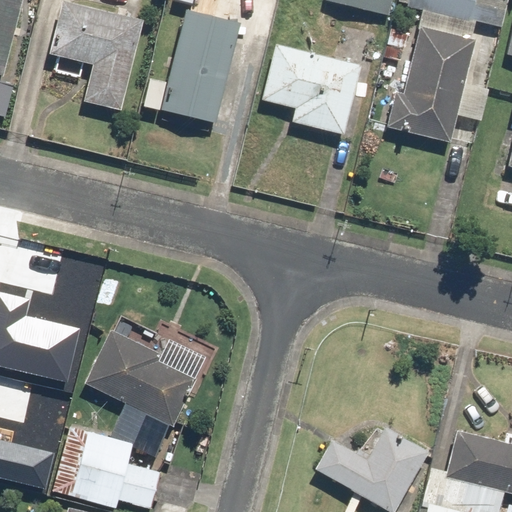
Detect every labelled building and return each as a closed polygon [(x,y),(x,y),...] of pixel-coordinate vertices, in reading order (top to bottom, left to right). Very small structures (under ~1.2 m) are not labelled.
[(0,0),(0,74),(3,76),(22,0),(0,0)] [(329,0),(389,14),(392,0),(329,0)] [(418,28),(420,29),(404,94),(395,92),(387,127),(451,142),(457,115),(478,120),(486,88),(465,83),(475,39),(471,38),(475,21),(501,27),(507,0),(408,0),(407,6),(422,10),(418,28)] [(121,110),(142,20),(61,1),(49,53),(93,63),(84,102),(121,110)] [(185,10),(161,110),(216,122),(239,22),(185,10)] [(260,100),(295,108),(292,121),(345,134),(348,120),(361,64),(308,52),(273,44),(260,100)] [(79,329),(25,315),(29,299),(0,291),(0,365),(67,382),(79,329)] [(134,441),(146,413),(172,426),(196,378),(159,360),(162,355),(111,330),(108,335),(84,382),(123,402),(111,432),(134,441)] [(330,437),(313,467),(392,511),(427,449),(383,424),(365,457),(330,437)] [(133,443),(69,426),(52,490),(115,508),(117,499),(150,508),(160,471),(127,463),(133,443)] [(497,511),(502,489),(511,491),(511,432),(510,440),(455,428),(445,470),(429,466),(418,511),(497,511)]
